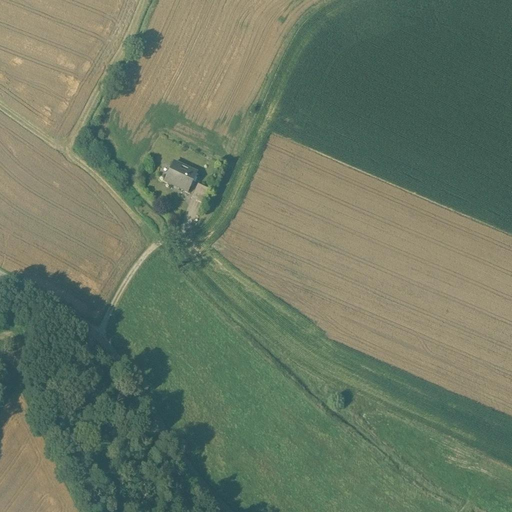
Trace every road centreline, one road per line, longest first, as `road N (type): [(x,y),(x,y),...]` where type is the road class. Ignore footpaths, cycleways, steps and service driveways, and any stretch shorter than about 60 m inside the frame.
road 1 (residential): [(0,272),(98,331),(193,470),(233,511)]
road 2 (track): [(85,511),(38,418),(98,331)]
